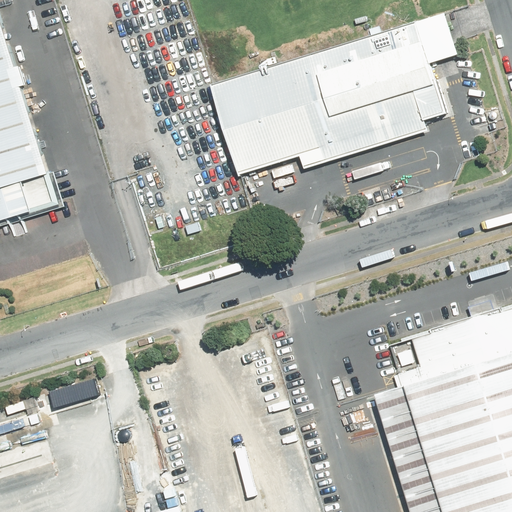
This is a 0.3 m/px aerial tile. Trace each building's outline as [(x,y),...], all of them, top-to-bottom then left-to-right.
[(4,0),(0,0),(0,224),(67,204),(4,0)] [(305,8),(301,0),(282,0),(288,14),(305,8)] [(454,14),(220,84),(247,171),(318,150),(321,160),(458,119),(441,64),(467,56),(454,14)] [(187,200),(157,211),(164,231),(194,220),(187,200)] [(511,511),(511,301),(410,333),(424,379),(380,392),(417,511),(511,511)]
